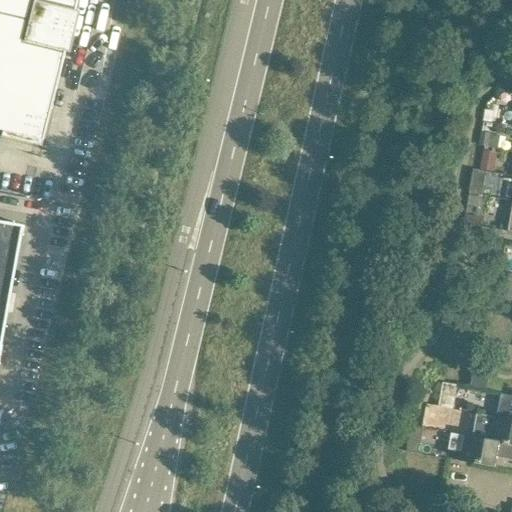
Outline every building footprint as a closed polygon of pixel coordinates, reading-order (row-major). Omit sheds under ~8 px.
[(2,137),(3,137),(42,147),(78,0),(0,0),(0,130),(4,132),(2,137)] [(483,172),(475,170),(471,193),(478,194),(483,172)] [(465,216),(464,224),(475,226),(477,218),(465,216)] [(0,338),(20,228),(0,224),(0,338)] [(489,256),(487,270),(501,273),(503,259),(489,256)] [(474,366),(470,387),(483,390),(487,369),(474,366)] [(443,383),(438,406),(452,409),(456,385),(443,383)] [(496,418),(511,421),(511,397),(500,396),(496,418)] [(472,438),(511,445),(511,421),(496,418),(476,414),(472,438)] [(451,434),(448,450),(461,452),(459,461),(472,464),(495,468),(497,457),(498,449),(502,450),(504,454),(510,455),(511,447),(511,445),(472,438),(451,434)] [(408,439),(406,452),(418,454),(420,441),(408,439)]
